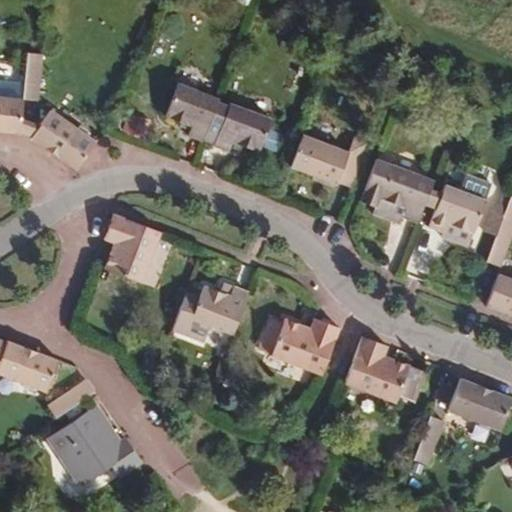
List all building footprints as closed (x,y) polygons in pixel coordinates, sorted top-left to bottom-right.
[(27,53),(22,99),(37,101),(42,54),(27,53)] [(436,74),(436,72),(433,63),(431,60),(431,59),(413,65),(418,79),(436,74)] [(438,61),(433,63),(436,72),(441,71),(438,61)] [(65,62),(56,81),(76,91),(85,72),(65,62)] [(0,130),(19,133),(19,132),(20,120),(22,99),(24,83),(0,80),(0,130)] [(202,141),(216,103),(217,101),(176,86),(164,118),(190,129),(187,137),(201,143),(202,141)] [(227,107),(216,103),(202,141),(212,145),(211,147),(226,153),(230,143),(256,153),(268,121),(228,105),(227,107)] [(40,126),(32,137),(31,138),(75,170),(95,142),(51,111),(40,126)] [(40,126),(20,120),(19,132),(32,137),(40,126)] [(353,138),(347,152),(302,135),(290,166),(335,184),(336,183),(350,188),(367,143),(353,138)] [(424,204),(429,189),(432,180),(377,160),(361,202),(374,207),(372,214),(391,221),(392,220),(400,223),(402,217),(417,223),(424,204)] [(441,193),(435,208),(428,227),(443,233),(441,237),(467,247),(485,200),(444,185),(441,193)] [(441,193),(429,189),(424,204),(435,208),(441,193)] [(502,193),(498,203),(507,207),(511,197),(502,193)] [(495,236),(486,262),(499,267),(511,233),(511,197),(507,207),(503,218),(495,236)] [(492,208),(483,231),(495,236),(503,218),(507,207),(498,203),(492,208)] [(103,268),(140,282),(159,232),(113,214),(103,239),(113,242),(103,268)] [(511,315),(511,279),(497,274),(485,305),(511,315)] [(248,292),(233,287),(224,283),(220,291),(204,286),(199,297),(186,292),(172,330),(194,338),(200,322),(232,334),(248,292)] [(314,317),(310,328),(284,318),(283,322),(270,317),(258,348),(271,353),(270,355),(321,374),(339,327),(314,317)] [(425,371),(383,355),(387,345),(362,336),(344,383),(395,402),(397,396),(413,402),(425,371)] [(0,356),(0,374),(45,392),(58,360),(6,340),(0,356)] [(94,392),(86,379),(47,405),(55,417),(94,392)] [(476,422),(499,430),(511,399),(460,379),(447,411),(476,422)] [(207,397),(197,393),(192,407),(201,411),(207,397)] [(116,444),(105,427),(109,424),(96,405),(46,438),(78,486),(110,465),(118,477),(141,462),(125,437),(116,444)] [(427,464),(443,421),(430,415),(413,459),(427,464)] [(493,446),(499,430),(476,422),(470,437),(493,446)]
